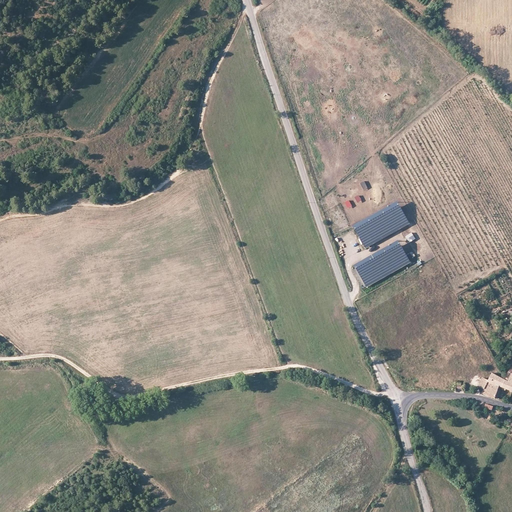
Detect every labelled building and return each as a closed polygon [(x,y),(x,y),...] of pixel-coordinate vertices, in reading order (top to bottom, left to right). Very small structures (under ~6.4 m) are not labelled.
[(360,183),(364,190),(368,188),(364,181),(360,183)] [(359,195),(354,198),(358,204),(362,201),(359,195)] [(344,203),(348,210),(353,207),(349,200),(344,203)] [(399,203),(356,227),(367,249),(411,224),(399,203)] [(400,242),(356,267),(368,288),(412,263),(400,242)] [(511,383),(505,380),(493,374),(489,381),(488,383),(494,385),(499,387),(502,389),(511,391),(511,383)] [(489,381),(483,378),(478,386),(485,390),(488,383),(489,381)] [(485,390),(482,395),(489,398),(494,385),(488,383),(485,390)] [(494,385),(489,398),(495,400),(499,387),(494,385)]
